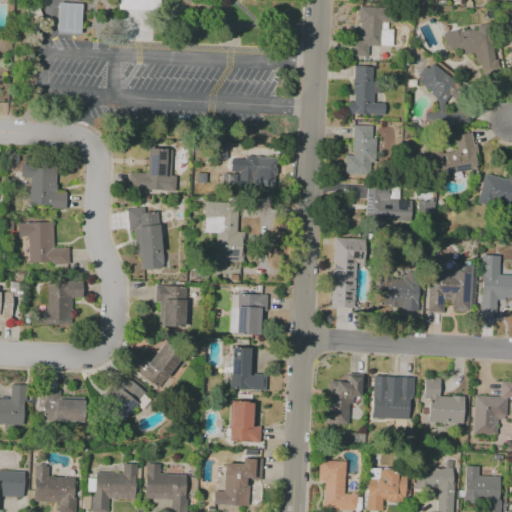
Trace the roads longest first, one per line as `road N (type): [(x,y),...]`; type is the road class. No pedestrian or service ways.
road 1 (residential): [(319,0),(298,511)]
road 2 (residential): [(0,351),(97,353),(109,339),(112,314),(94,218),(97,159),(87,139),(0,133)]
road 3 (residential): [(511,346),(305,341)]
